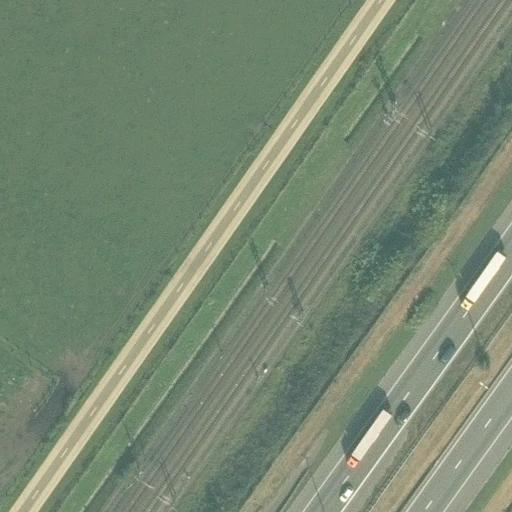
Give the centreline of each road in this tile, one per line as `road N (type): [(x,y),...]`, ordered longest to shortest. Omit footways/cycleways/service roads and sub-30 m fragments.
road 1 (tertiary): [(383,0),(23,511)]
road 2 (motorway): [(511,245),(320,511)]
road 3 (motorway): [(431,511),(511,400)]
